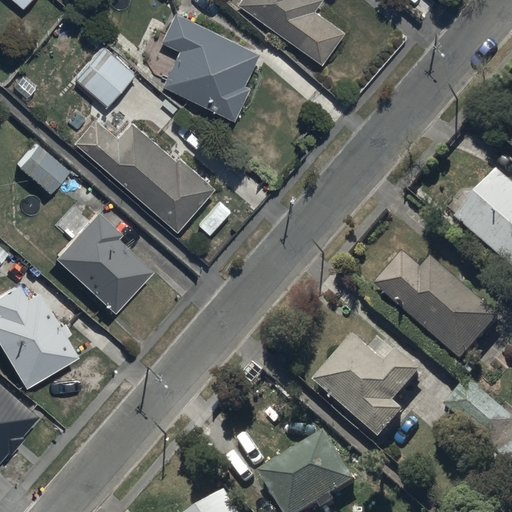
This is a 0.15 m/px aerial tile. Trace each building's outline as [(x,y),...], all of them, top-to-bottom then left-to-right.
[(241,0),(240,1),(325,60),(348,28),(318,7),(323,0),(241,0)] [(262,49),(176,10),(163,39),(182,47),(165,84),(238,116),(252,84),(247,81),(262,49)] [(137,72),(105,44),(77,76),(108,104),(137,72)] [(176,158),(133,119),(119,134),(97,114),(76,139),(178,230),(218,185),(181,152),(176,158)] [(66,170),(34,142),(15,164),(48,192),(66,170)] [(511,265),(511,186),(497,174),(458,220),(511,265)] [(150,268),(116,237),(120,232),(96,210),(53,256),(111,311),(150,268)] [(504,322),(501,319),(436,260),(426,272),(407,254),(377,288),(463,367),(504,322)] [(17,282),(0,291),(0,347),(23,387),(77,356),(65,334),(69,332),(63,321),(58,324),(38,291),(27,298),(17,282)] [(425,375),(400,354),(398,356),(380,342),(372,351),(357,338),(316,387),(385,444),(410,415),(399,406),(425,375)] [(511,416),(471,382),(433,427),(484,469),(496,454),(511,467),(511,416)] [(0,457),(5,451),(8,453),(23,436),(20,434),(36,415),(0,383),(0,457)] [(335,499),(358,484),(329,434),(261,476),(284,511),(311,511),(319,507),(322,511),(325,511),(339,504),(335,499)] [(238,511),(228,495),(200,511),(238,511)]
